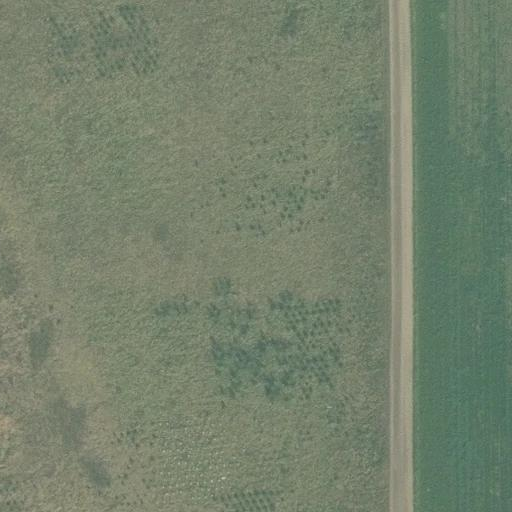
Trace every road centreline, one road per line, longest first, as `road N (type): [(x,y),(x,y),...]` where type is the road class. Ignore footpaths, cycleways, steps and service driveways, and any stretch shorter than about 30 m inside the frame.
road 1 (track): [(403,511),(397,142)]
road 2 (track): [(397,142),(395,0)]
